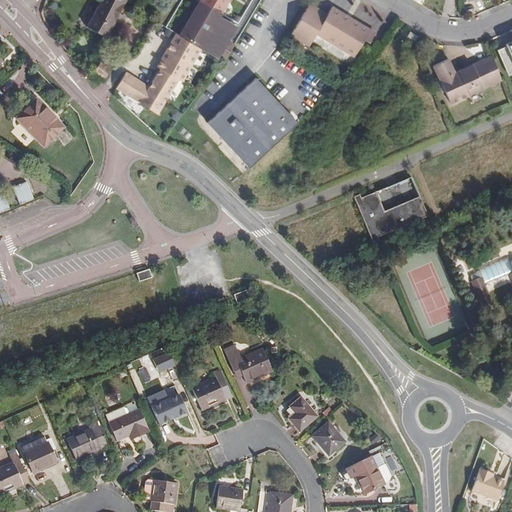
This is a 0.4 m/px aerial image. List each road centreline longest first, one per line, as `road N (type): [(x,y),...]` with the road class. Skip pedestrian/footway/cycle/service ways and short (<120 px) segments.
road 1 (secondary): [(12,12),(126,138),(189,167),(221,194),(419,395)]
road 2 (primary): [(511,148),(273,243),(0,334)]
road 3 (primary): [(0,354),(160,304),(511,172)]
road 4 (residential): [(384,0),(455,32),(511,15)]
road 5 (residential): [(317,511),(308,475),(280,439),(266,433),(238,442)]
